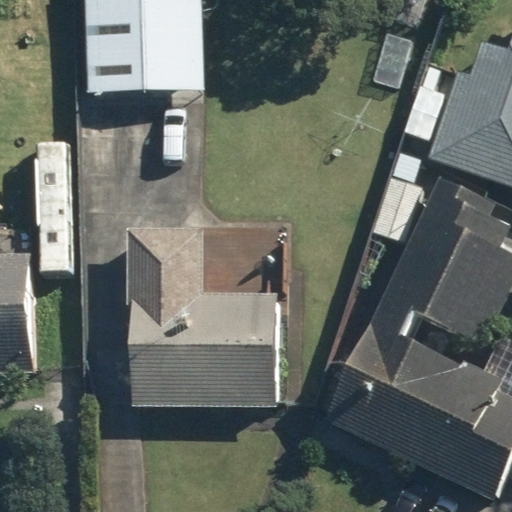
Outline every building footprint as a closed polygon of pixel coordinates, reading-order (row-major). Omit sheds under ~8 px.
[(214,100),(215,0),(94,0),(93,99),(214,100)] [(483,85),(466,81),(443,166),(511,184),(511,51),(493,46),(483,85)] [(457,72),(430,65),(412,139),(439,146),(457,72)] [(433,163),(402,155),(380,237),(412,246),(433,163)] [(498,205),(452,183),(334,424),(498,505),(511,477),(511,322),(510,321),(511,317),(511,230),(491,220),(498,205)] [(191,221),(191,233),(144,231),(142,311),(139,404),(287,409),(293,224),(191,221)] [(0,230),(0,380),(45,380),(45,265),(15,265),(15,231),(0,230)]
